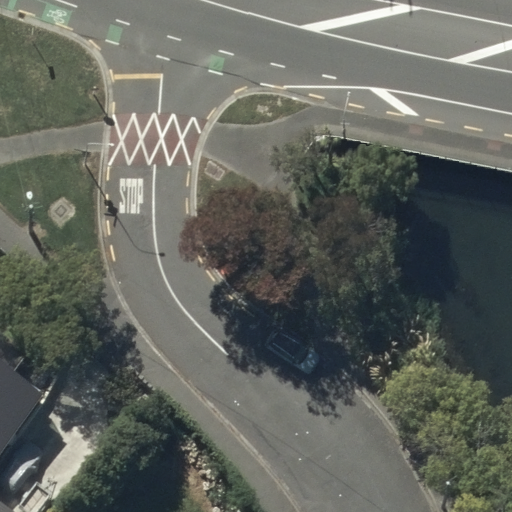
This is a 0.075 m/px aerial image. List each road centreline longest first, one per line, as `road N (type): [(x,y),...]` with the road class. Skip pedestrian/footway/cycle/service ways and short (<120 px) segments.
road 1 (residential): [(165,0),(156,171),(162,273),(178,304),(307,435),(367,511)]
road 2 (tertiary): [(511,52),(257,0)]
